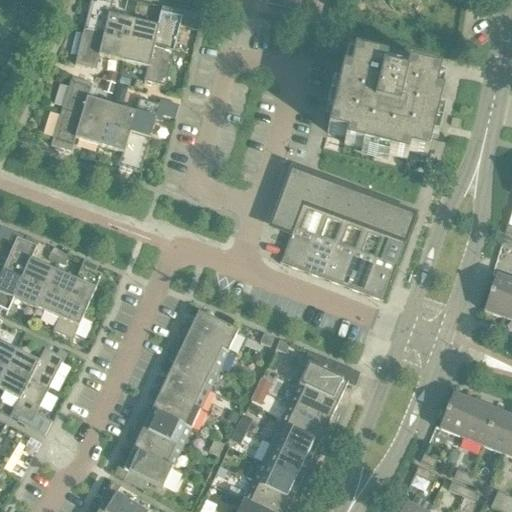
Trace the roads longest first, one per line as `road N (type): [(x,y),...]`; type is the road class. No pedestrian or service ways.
road 1 (residential): [(237,269),(180,251),(167,260),(81,463),(49,511)]
road 2 (residential): [(257,208),(294,77),(229,61),(194,185)]
road 3 (tertiary): [(443,345),(481,231),(479,152)]
road 4 (tertiary): [(479,152),(441,221),(408,333)]
road 5 (tertiary): [(408,333),(361,438),(339,511)]
road 6 (tertiary): [(358,511),(387,476),(443,345)]
road 7 (residential): [(408,333),(237,269)]
